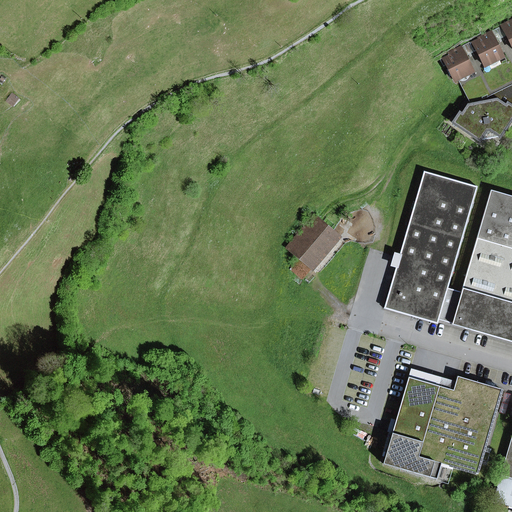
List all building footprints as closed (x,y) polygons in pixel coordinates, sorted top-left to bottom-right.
[(508,39),(511,47),(511,20),(501,26),(502,27),(508,39)] [(497,45),(508,39),(502,27),(491,32),(497,45)] [(473,43),(484,66),(503,56),(497,45),(491,32),(490,32),(479,38),(480,40),(473,43)] [(443,58),(454,81),(473,71),(460,47),(449,52),(450,55),(443,58)] [(511,105),(511,85),(491,95),(506,105),(507,103),(511,105)] [(12,94),(6,101),(12,106),(18,98),(12,94)] [(511,105),(507,103),(506,105),(491,95),(476,103),(469,103),(462,114),(459,112),(452,123),(479,141),(480,140),(486,131),(489,130),(499,136),(500,137),(511,118),(511,105)] [(480,140),(499,136),(489,130),(486,131),(480,140)] [(437,324),(438,320),(447,288),(477,187),(424,171),(399,254),(395,268),(384,309),(437,324)] [(511,196),(490,190),(461,292),(447,288),(438,320),(452,323),(451,325),(511,342),(511,196)] [(315,218),(289,248),(312,268),(338,237),(315,218)] [(390,266),(395,268),(399,254),(394,253),(390,266)] [(305,280),(313,270),(300,260),(292,270),(305,280)] [(453,390),(455,382),(411,369),(408,377),(453,390)] [(408,377),(383,464),(436,479),(441,464),(477,475),(481,460),(487,462),(490,453),(484,451),(502,389),(457,376),(455,382),(453,390),(408,377)] [(511,434),(492,501),(511,507),(511,434)]
